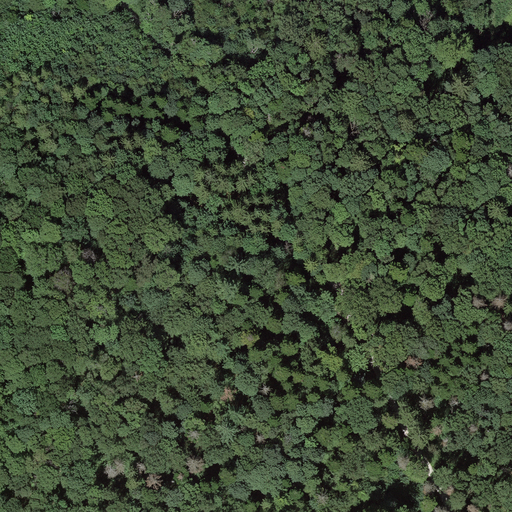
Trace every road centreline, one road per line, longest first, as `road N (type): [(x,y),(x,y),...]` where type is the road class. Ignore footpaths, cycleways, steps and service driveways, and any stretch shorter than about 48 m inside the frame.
road 1 (track): [(449,511),(308,250),(118,0)]
road 2 (track): [(0,256),(19,225),(68,189),(129,178),(285,248),(308,250)]
